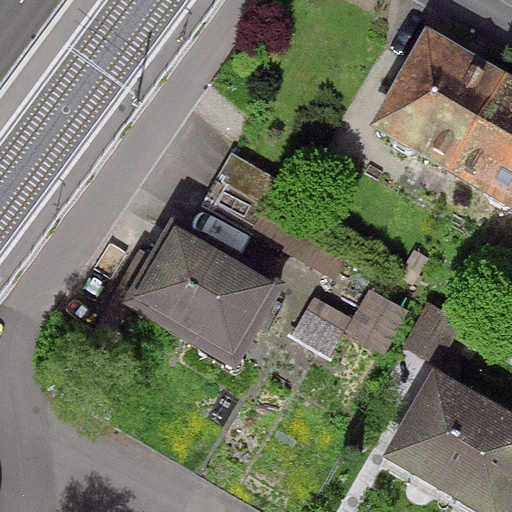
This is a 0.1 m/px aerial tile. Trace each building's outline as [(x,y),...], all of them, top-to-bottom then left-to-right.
[(500,80),(420,35),(364,133),(444,178),(500,80)] [(511,86),(500,80),(444,178),(511,216),(511,86)] [(277,185),(229,156),(215,180),(262,208),(277,185)] [(262,208),(215,180),(198,208),(246,236),(262,208)] [(276,300),(166,237),(121,314),(232,377),(276,300)] [(368,293),(343,336),(379,357),(403,314),(368,293)] [(346,321),(311,301),(288,339),(329,363),(343,336),(339,333),(346,321)] [(503,511),(511,497),(511,424),(430,377),(378,468),(454,511),(503,511)]
